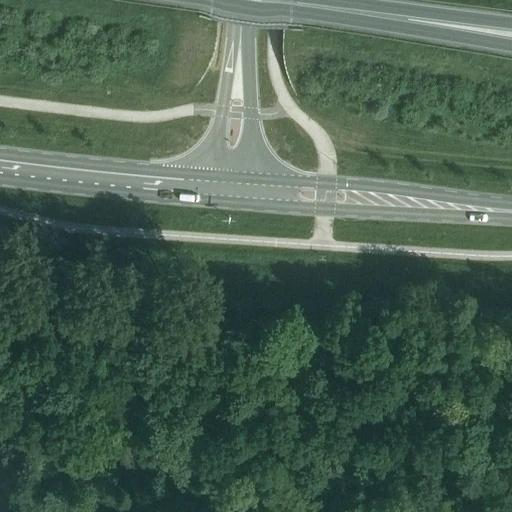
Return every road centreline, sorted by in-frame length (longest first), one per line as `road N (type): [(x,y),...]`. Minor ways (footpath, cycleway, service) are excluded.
road 1 (secondary): [(0,165),(217,188)]
road 2 (trunk): [(458,26),(265,0)]
road 3 (secondary): [(402,203),(341,185),(251,191)]
road 4 (secondary): [(251,191),(298,206),(402,203)]
road 5 (tertiary): [(251,191),(252,113),(239,46)]
road 6 (tertiary): [(239,46),(226,79),(217,188)]
